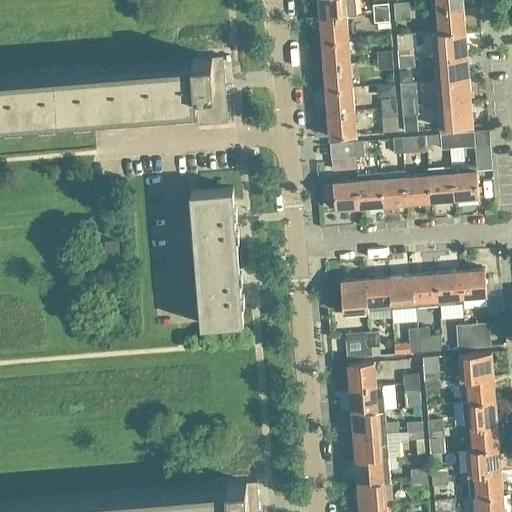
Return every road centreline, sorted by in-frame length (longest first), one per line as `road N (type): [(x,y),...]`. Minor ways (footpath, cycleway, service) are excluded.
road 1 (residential): [(318,511),(297,246)]
road 2 (residential): [(297,246),(511,229)]
road 3 (residential): [(178,312),(167,141)]
road 4 (residential): [(287,133),(275,0)]
road 5 (residential): [(167,141),(287,133)]
